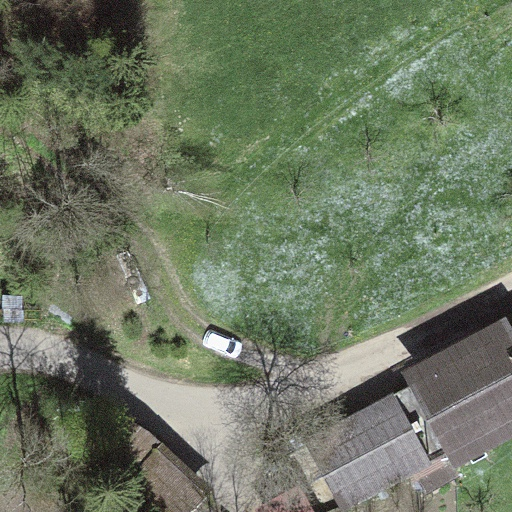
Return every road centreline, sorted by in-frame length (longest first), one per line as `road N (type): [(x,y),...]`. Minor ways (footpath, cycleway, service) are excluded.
road 1 (track): [(338,380),(249,356),(190,326),(114,217),(0,114)]
road 2 (track): [(172,405),(218,412),(276,402),(414,344),(511,287)]
